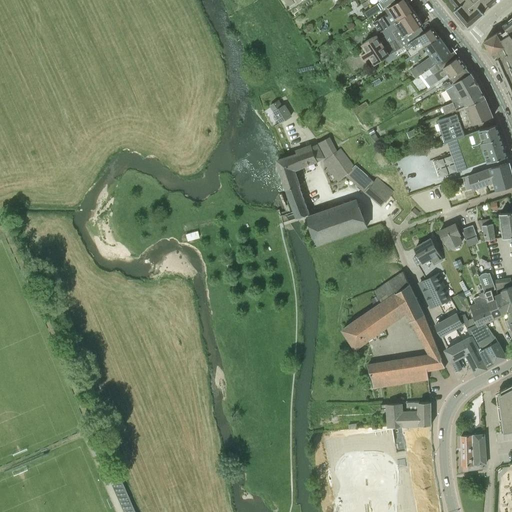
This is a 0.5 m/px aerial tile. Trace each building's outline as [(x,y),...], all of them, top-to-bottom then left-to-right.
[(394,15),(410,5),(407,0),(400,0),(389,7),(393,14),(393,13),(394,15)] [(451,0),(458,7),(455,9),(468,25),(485,12),(483,10),(486,8),(487,9),(490,6),(497,0),(451,0)] [(382,9),(378,3),(365,12),(368,17),(382,9)] [(400,48),(424,32),(420,26),(423,24),(410,5),(394,15),(393,13),(393,14),(388,17),(384,16),(383,17),(389,26),(381,31),(389,43),(395,39),(400,48)] [(380,32),(381,31),(389,26),(383,17),(374,23),(380,32)] [(511,17),(508,21),(503,25),(507,30),(503,33),(501,30),(485,40),(495,57),(495,56),(497,58),(496,59),(498,65),(503,77),(508,88),(511,97),(511,17)] [(426,46),(440,37),(433,27),(425,33),(424,32),(400,48),(393,52),(397,58),(408,51),(411,56),(426,46)] [(393,52),(400,48),(395,39),(389,43),(381,31),(380,32),(376,34),(363,43),(368,51),(361,55),(364,59),(371,55),(376,63),(393,52)] [(328,49),(344,39),(341,35),(326,45),(328,49)] [(430,68),(451,53),(440,37),(426,46),(432,56),(416,67),(420,74),(429,67),(430,68)] [(451,77),(467,66),(455,50),(451,53),(430,68),(433,73),(425,78),(430,85),(439,79),(448,73),(451,77)] [(454,82),(471,73),(467,66),(451,77),(454,82)] [(463,99),(481,90),(471,73),(454,82),(451,84),(445,88),(453,102),(460,99),(460,100),(463,99)] [(324,83),(329,79),(326,75),(321,78),(324,83)] [(445,88),(451,84),(450,82),(448,82),(447,81),(441,86),(443,89),(445,88)] [(444,114),(486,97),(481,90),(463,99),(460,100),(460,99),(453,102),(442,107),(444,114)] [(486,97),(444,114),(446,118),(458,114),(463,128),(493,116),(486,97)] [(283,105),(279,99),(270,105),(280,123),(292,116),(285,104),(283,105)] [(465,135),(463,128),(458,114),(446,118),(438,121),(445,142),(465,135)] [(479,158),(481,164),(508,156),(497,124),(465,135),(445,142),(454,166),(471,160),(469,155),(476,153),(475,151),(478,151),(480,157),(479,158)] [(406,133),(408,139),(418,135),(415,130),(406,133)] [(337,152),(334,147),(329,138),(320,143),(329,158),(325,161),(339,180),(346,174),(374,198),(382,189),(374,182),(375,180),(356,164),(353,166),(340,150),(337,152)] [(318,162),(329,158),(320,143),(296,151),(297,153),(279,160),(277,161),(294,211),(297,218),(298,218),(309,214),(299,184),(294,169),(317,160),(318,162)] [(494,166),(469,175),(473,189),(496,182),(498,189),(511,185),(511,169),(510,162),(494,166)] [(317,243),(367,226),(357,200),(357,199),(308,216),(317,243)] [(414,208),(410,212),(416,217),(419,213),(414,208)] [(494,231),(495,238),(511,235),(511,211),(500,213),(503,233),(500,234),(500,230),(494,231)] [(495,238),(494,231),(493,219),(481,220),(484,240),(495,238)] [(459,236),(461,235),(455,223),(440,231),(445,242),(447,241),(450,248),(462,242),(459,236)] [(473,225),(462,229),(466,240),(477,236),(473,225)] [(434,263),(440,260),(442,259),(431,239),(416,247),(419,254),(414,256),(422,270),(434,264),(434,263)] [(434,263),(434,264),(422,270),(426,279),(438,273),(444,286),(450,298),(456,295),(440,260),(434,263)] [(462,266),(460,260),(454,262),(456,268),(462,266)] [(424,315),(409,284),(403,270),(374,290),(378,295),(371,300),(375,307),(342,329),(356,348),(408,311),(430,355),(422,356),(429,370),(445,367),(424,315)] [(427,294),(444,286),(438,273),(426,279),(421,282),(427,294)] [(490,273),(488,273),(486,273),(482,274),(481,276),(478,277),(484,292),(486,297),(495,317),(503,314),(497,299),(495,299),(492,290),(496,289),(490,273)] [(497,289),(511,283),(511,281),(511,278),(495,281),(497,289)] [(503,314),(511,309),(511,285),(502,290),(503,292),(496,296),(497,299),(503,314)] [(433,306),(450,298),(444,286),(427,294),(433,306)] [(485,321),(495,317),(486,297),(484,292),(479,293),(479,295),(473,297),(475,303),(470,305),(475,317),(478,325),(485,322),(485,321)] [(511,309),(503,314),(511,334),(511,309)] [(441,335),(450,330),(463,324),(457,314),(436,324),(441,335)] [(495,336),(485,322),(478,325),(475,317),(468,320),(464,322),(472,336),(471,336),(472,338),(471,338),(476,348),(477,348),(488,368),(507,357),(495,336)] [(468,353),(476,348),(471,338),(472,338),(471,336),(446,350),(456,371),(461,368),(457,358),(468,353)] [(477,374),(488,368),(477,348),(476,348),(468,353),(477,374)] [(427,370),(429,370),(422,356),(412,357),(368,364),(370,371),(373,378),(374,387),(429,379),(427,370)] [(511,384),(501,390),(503,399),(497,400),(501,426),(502,431),(511,429),(511,384)] [(431,402),(421,402),(407,402),(407,411),(404,411),(403,403),(381,404),(381,409),(388,408),(389,426),(404,425),(404,426),(419,426),(419,424),(431,424),(431,402)] [(470,469),(483,468),(482,464),(486,463),(484,434),(461,435),(463,465),(470,465),(470,469)] [(135,511),(121,480),(111,484),(123,511),(135,511)]
